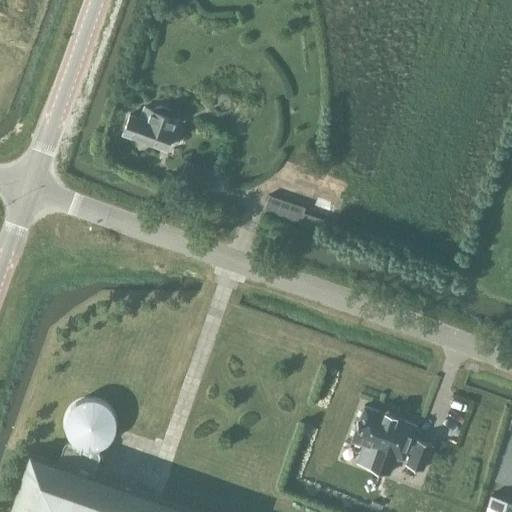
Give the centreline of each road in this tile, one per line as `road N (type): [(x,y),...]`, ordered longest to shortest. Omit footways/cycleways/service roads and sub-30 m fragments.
road 1 (unclassified): [(511,364),(27,191)]
road 2 (tertiary): [(27,191),(99,0)]
